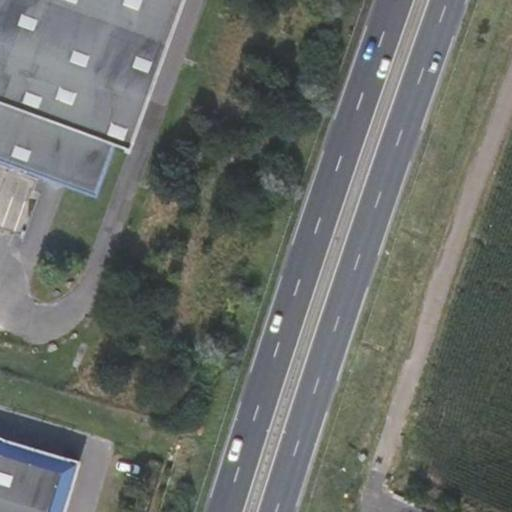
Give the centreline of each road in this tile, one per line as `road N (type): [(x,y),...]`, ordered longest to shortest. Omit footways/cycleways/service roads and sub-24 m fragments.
road 1 (primary): [(394,0),(227,511)]
road 2 (primary): [(269,511),(435,0)]
